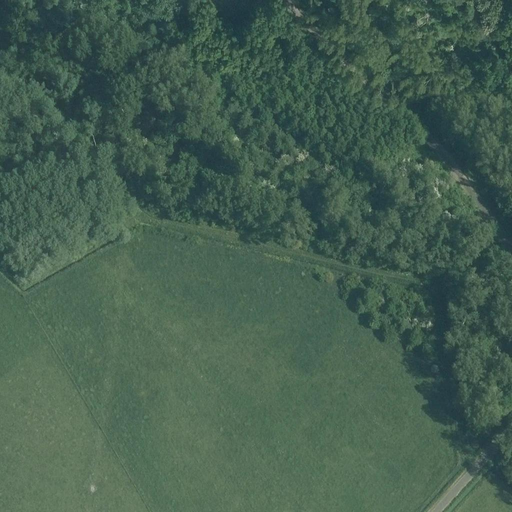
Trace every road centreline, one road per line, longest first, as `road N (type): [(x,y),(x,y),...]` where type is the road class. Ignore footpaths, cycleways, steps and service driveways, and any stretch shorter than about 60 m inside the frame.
road 1 (unknown): [(0,58),(99,110),(128,194),(150,215),(424,279),(446,274),(511,231)]
road 2 (unknown): [(431,278),(457,427),(475,467)]
